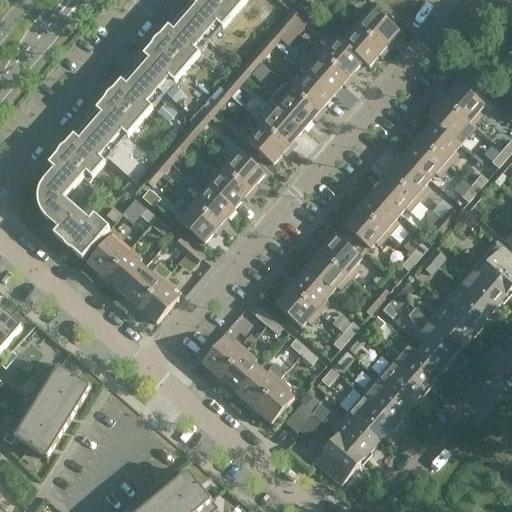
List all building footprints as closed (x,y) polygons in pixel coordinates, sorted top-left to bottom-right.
[(248,2),(245,0),(193,0),(191,3),(192,4),(181,17),(206,39),(217,26),(223,31),(248,2)] [(264,9),(258,17),(266,24),(273,17),(264,9)] [(368,17),(364,14),(355,26),(384,52),(400,34),(374,11),(368,17)] [(293,13),(284,24),(292,31),(301,20),(293,13)] [(169,29),(144,58),(145,59),(133,71),(159,93),(170,81),(175,85),(200,56),(195,52),(206,39),(181,17),(170,30),(169,29)] [(282,42),(292,31),(284,24),(274,35),(282,42)] [(349,40),(344,45),(344,46),(363,64),(369,69),(384,52),(355,26),(345,37),(349,40)] [(344,45),(338,40),(322,58),(348,81),(363,64),(344,46),(344,45)] [(263,47),(254,59),(262,65),(271,54),(263,47)] [(307,75),(333,98),(348,81),(322,58),(307,75)] [(252,77),(262,65),(254,59),(244,70),(252,77)] [(122,83),(96,112),(97,113),(86,126),(111,148),(122,135),(128,140),(153,111),(148,106),(159,93),(133,71),(123,84),(122,83)] [(292,92),(318,115),(333,98),(307,75),(292,92)] [(233,82),(224,93),(231,100),(241,89),(233,82)] [(473,128),(483,117),(479,114),(485,108),(459,85),(443,102),(473,128)] [(285,86),(270,102),(278,109),(304,132),(318,115),(292,92),(285,86)] [(222,111),(231,100),(224,93),(214,104),(222,111)] [(455,142),(460,137),(463,140),(473,128),(443,102),(428,120),(434,126),(434,125),(454,143),(455,142)] [(262,127),(288,150),(304,132),(278,109),(262,127)] [(449,168),(459,157),(455,154),(461,147),(455,142),(454,143),(434,125),(434,126),(419,142),(449,168)] [(74,138),(49,167),(54,171),(44,183),(42,186),(41,188),(40,190),(39,192),(39,193),(38,195),(38,197),(38,199),(38,203),(65,201),(87,176),(92,181),(106,165),(100,161),(111,148),(86,126),(75,138),(74,138)] [(195,127),(185,138),(193,144),(202,133),(195,127)] [(247,144),(273,167),(288,150),(262,127),(247,144)] [(183,156),(193,144),(185,138),(175,149),(183,156)] [(431,182),(436,176),(439,179),(449,168),(419,142),(404,159),(431,182)] [(511,143),(502,154),(508,159),(511,154),(511,143)] [(265,176),(239,153),(223,171),(249,194),(265,176)] [(499,170),(508,159),(502,154),(492,165),(499,170)] [(419,203),(429,191),(425,188),(431,182),(404,159),(389,177),(419,203)] [(165,161),(155,172),(163,179),(172,168),(165,161)] [(209,188),(235,211),(249,194),(223,171),(209,188)] [(153,190),(163,179),(155,172),(145,183),(153,190)] [(132,175),(123,185),(134,196),(143,186),(132,175)] [(508,179),(503,175),(494,185),(499,189),(508,179)] [(401,217),(406,211),(409,214),(419,203),(389,177),(375,194),(401,217)] [(481,177),(472,188),(478,194),(488,183),(481,177)] [(193,206),(219,229),(235,211),(209,188),(193,206)] [(469,205),(478,194),(472,188),(462,199),(469,205)] [(389,238),(399,226),(395,223),(401,217),(375,194),(359,212),(389,238)] [(54,237),(83,262),(110,230),(95,217),(90,223),(65,201),(38,203),(38,205),(38,206),(39,208),(39,210),(40,212),(41,214),(43,217),(45,219),(47,221),(59,231),(54,237)] [(178,223),(205,246),(219,229),(193,206),(178,223)] [(115,225),(122,217),(114,210),(107,218),(115,225)] [(152,228),(158,222),(147,212),(141,219),(152,228)] [(344,229),(370,252),(376,245),(379,248),(389,238),(359,212),(344,229)] [(451,212),(441,223),(448,229),(458,217),(451,212)] [(158,222),(152,228),(163,238),(169,231),(158,222)] [(438,239),(448,229),(441,223),(432,234),(438,239)] [(357,267),(362,261),(336,238),(320,256),(350,282),(360,270),(357,267)] [(131,252),(120,242),(116,245),(110,240),(87,266),(105,282),(131,252)] [(192,251),(181,241),(175,248),(186,257),(192,251)] [(487,254),(474,270),(479,275),(506,299),(511,291),(511,256),(502,248),(497,244),(487,254)] [(421,247),(411,258),(418,263),(427,252),(421,247)] [(203,260),(192,251),(186,257),(197,267),(203,260)] [(105,282),(122,296),(145,270),(139,265),(142,261),(131,252),(105,282)] [(428,261),(438,270),(446,261),(436,252),(428,261)] [(341,293),(350,282),(320,256),(306,273),(332,296),(337,290),(341,293)] [(408,274),(418,263),(411,258),(402,269),(408,274)] [(424,265),(421,269),(431,277),(434,274),(438,270),(428,261),(424,265)] [(166,282),(171,275),(160,265),(151,275),(145,270),(122,296),(140,311),(166,282)] [(479,275),(474,270),(458,288),(491,316),(506,299),(479,275)] [(327,302),(332,296),(306,273),(290,290),(320,316),(330,305),(327,302)] [(140,311),(157,327),(180,300),(173,295),(176,291),(166,282),(140,311)] [(407,287),(400,295),(405,300),(413,291),(407,287)] [(491,316),(458,288),(443,305),(476,333),(491,316)] [(311,327),(320,316),(290,290),(275,308),(301,331),(307,324),(311,327)] [(382,291),(373,302),(379,308),(389,297),(382,291)] [(370,319),(379,308),(373,302),(363,313),(370,319)] [(476,333),(443,305),(428,322),(461,351),(476,333)] [(383,313),(392,321),(396,316),(389,306),(383,313)] [(423,348),(417,354),(408,346),(393,363),(425,392),(461,351),(428,322),(415,310),(409,318),(419,333),(413,340),(423,348)] [(256,318),(266,327),(272,321),(261,311),(256,318)] [(7,315),(0,323),(0,358),(4,362),(6,360),(10,355),(5,350),(22,330),(23,329),(7,315)] [(375,336),(384,325),(377,319),(368,330),(375,336)] [(272,321),(266,327),(278,337),(283,331),(272,321)] [(352,325),(343,336),(349,342),(359,331),(352,325)] [(340,353),(349,342),(343,336),(333,347),(340,353)] [(362,337),(349,352),(355,357),(368,342),(362,337)] [(219,381),(245,351),(234,342),(231,345),(225,340),(202,366),(219,381)] [(290,348),(301,357),(307,351),(295,341),(290,348)] [(219,381),(237,396),(260,370),(254,365),(257,361),(245,351),(219,381)] [(318,360),(307,351),(301,357),(312,367),(318,360)] [(12,353),(6,360),(12,364),(17,357),(12,353)] [(354,359),(348,354),(338,365),(344,371),(354,359)] [(6,360),(1,366),(6,371),(12,364),(6,360)] [(378,380),(410,409),(425,392),(393,363),(378,380)] [(51,364),(40,382),(80,407),(91,389),(51,364)] [(280,381),(285,375),(274,366),(266,375),(260,370),(237,396),(254,411),(280,381)] [(332,371),(322,383),(329,389),(339,377),(332,371)] [(363,398),(395,426),(410,409),(378,380),(363,398)] [(254,411),(272,427),(295,401),(288,395),(291,391),(280,381),(254,411)] [(40,382),(29,400),(69,425),(80,407),(40,382)] [(307,395),(300,404),(302,406),(311,414),(319,405),(307,395)] [(348,415),(380,443),(395,426),(363,398),(348,415)] [(29,400),(18,418),(58,443),(69,425),(29,400)] [(297,435),(313,416),(313,415),(311,414),(302,406),(285,425),(297,435)] [(317,411),(313,415),(313,416),(325,426),(329,421),(317,411)] [(337,438),(338,437),(365,460),(380,443),(348,415),(332,433),(337,438)] [(18,418),(3,441),(11,446),(15,440),(47,460),(58,443),(18,418)] [(365,460),(338,437),(337,438),(315,464),(342,487),(365,460)] [(188,474),(172,487),(192,511),(216,511),(219,510),(188,474)] [(192,511),(172,487),(156,500),(165,511),(192,511)] [(165,511),(156,500),(141,511),(165,511)]
